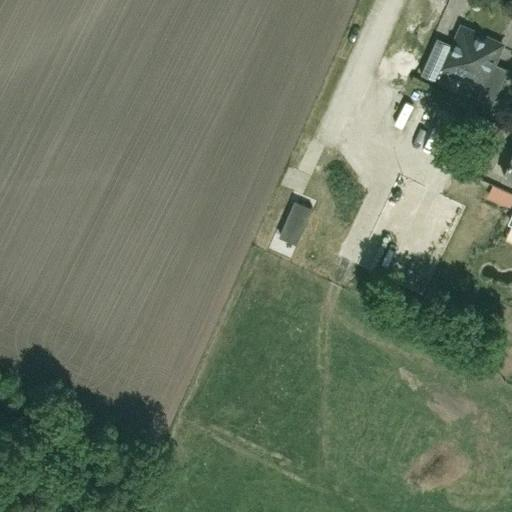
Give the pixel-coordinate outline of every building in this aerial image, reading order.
[(445,66),(457,71),(476,32),(462,26),(454,44),(437,37),(421,73),(439,81),(445,66)] [(477,98),(492,105),(508,68),(494,62),(502,43),(489,37),(486,39),(477,35),(476,32),(457,71),(483,83),(477,98)] [(386,110),(415,123),(425,102),(396,89),(386,110)] [(488,168),(497,145),(482,139),(473,162),(488,168)] [(464,209),(398,179),(358,269),(424,298),(464,209)] [(296,201),(280,235),(298,243),(313,208),(296,201)] [(477,249),(471,259),(487,269),(493,260),(477,249)]
